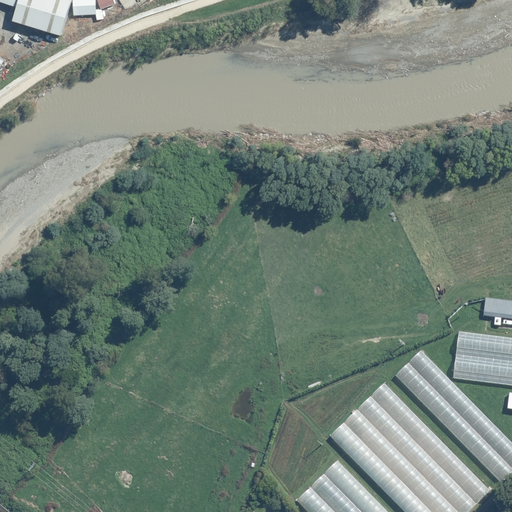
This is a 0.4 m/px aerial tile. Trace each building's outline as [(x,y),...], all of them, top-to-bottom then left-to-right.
[(72,0),(21,0),(16,18),(64,31),(72,0)] [(98,0),(75,0),(76,13),(99,13),(98,0)] [(511,304),(487,302),(486,316),(511,318),(511,304)] [(511,334),(464,329),(458,384),(511,389),(511,334)] [(511,475),(511,444),(425,353),(400,377),(502,485),(511,475)] [(332,436),(404,511),(468,511),(490,492),(387,384),(332,436)] [(387,511),(339,461),(297,501),(307,511),(387,511)]
